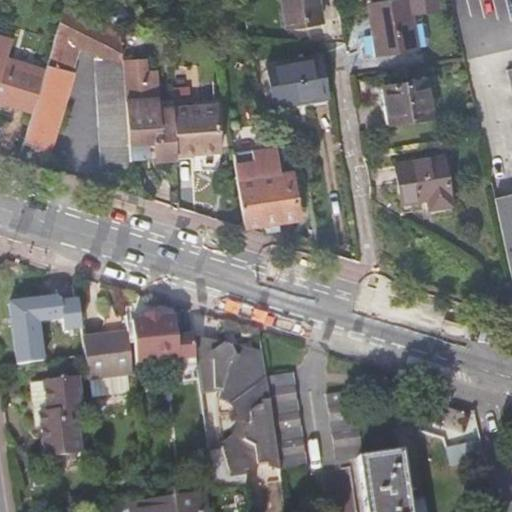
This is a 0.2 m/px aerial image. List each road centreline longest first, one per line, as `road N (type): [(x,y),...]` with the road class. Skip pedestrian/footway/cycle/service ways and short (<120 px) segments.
road 1 (tertiary): [(511,365),(0,209)]
road 2 (unknown): [(330,53),(367,321)]
